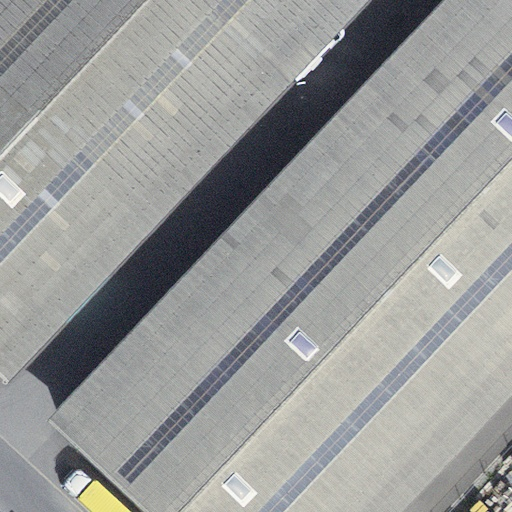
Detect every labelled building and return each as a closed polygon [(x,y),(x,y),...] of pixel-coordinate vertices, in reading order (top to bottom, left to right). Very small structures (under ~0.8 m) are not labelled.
[(0,351),(0,377),(8,384),(371,0),(332,0),(125,220),(0,351)] [(0,0),(0,351),(332,0),(0,0)] [(452,0),(49,426),(71,446),(492,0),(452,0)] [(140,511),(363,511),(511,355),(511,0),(492,0),(71,446),(140,511)] [(511,355),(363,511),(404,511),(511,398),(511,355)]
